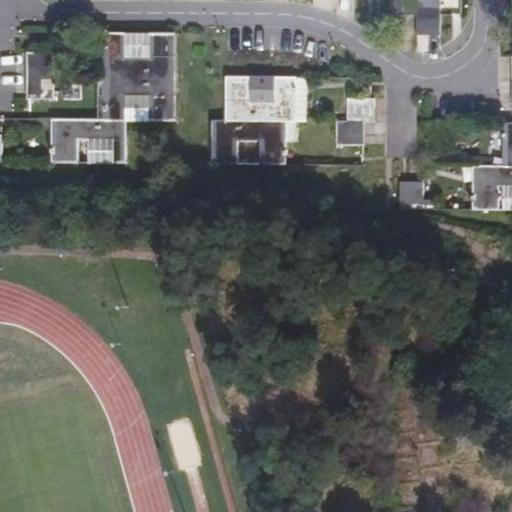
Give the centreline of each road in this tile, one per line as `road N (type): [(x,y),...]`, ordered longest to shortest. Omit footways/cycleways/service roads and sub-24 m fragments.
road 1 (residential): [(403,74),(302,15),(90,12),(44,0)]
road 2 (residential): [(487,0),(484,55),(444,75),(403,74)]
